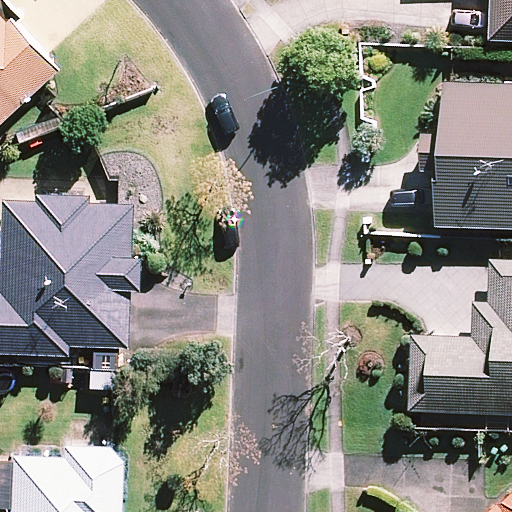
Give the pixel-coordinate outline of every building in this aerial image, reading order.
[(511,0),(500,0),(499,48),(511,48),(511,0)] [(0,131),(61,74),(18,28),(25,22),(6,2),(0,7),(0,131)] [(447,180),(445,235),(450,235),(511,237),(511,91),(460,90),(450,90),(448,142),(430,141),(429,180),(447,180)] [(40,205),(7,204),(3,294),(0,294),(0,356),(74,359),(74,349),(131,352),(133,295),(142,295),(143,262),(134,261),(136,209),(124,209),(93,208),(93,201),(41,198),(40,205)] [(421,342),(419,418),(426,418),(511,421),(511,266),(510,267),(500,266),(498,309),(483,309),(482,344),(421,342)] [(126,511),(128,464),(117,452),(70,450),(69,460),(18,459),(16,511),(126,511)]
